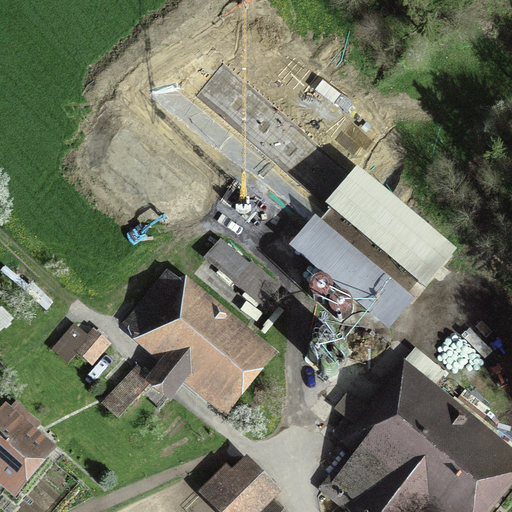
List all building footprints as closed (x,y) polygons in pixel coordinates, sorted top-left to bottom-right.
[(419,281),(446,249),(358,175),(360,172),(253,83),(190,157),(212,176),(199,192),(218,208),(232,192),(262,217),(295,178),(419,281)] [(220,248),(198,275),(265,330),(277,316),(264,305),(274,292),(220,248)] [(151,383),(167,397),(190,370),(226,400),(261,358),(167,281),(132,323),(173,356),(151,381),(138,368),(104,403),(119,417),(151,383)] [(458,322),(446,334),(494,382),(506,370),(458,322)] [(94,331),(77,351),(90,361),(107,342),(94,331)] [(411,511),(426,494),(447,511),(470,511),(508,466),(406,382),(377,417),(350,395),(339,408),(366,431),(359,440),(392,467),(381,480),(351,455),(326,486),(356,511),(411,511)] [(16,486),(50,446),(33,431),(38,425),(27,415),(22,421),(10,412),(0,423),(0,479),(3,475),(16,486)] [(255,511),(276,492),(246,461),(230,478),(223,471),(203,491),(222,511),(255,511)] [(281,511),(271,502),(260,511),(281,511)]
